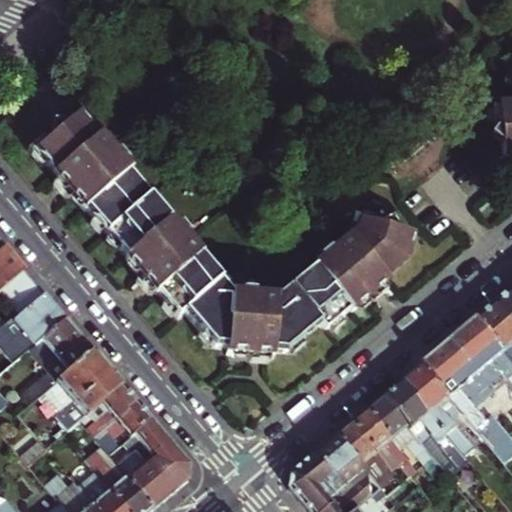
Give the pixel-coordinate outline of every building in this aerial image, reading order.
[(511,98),(500,109),(496,104),(495,127),(486,135),(495,145),(495,160),(511,161),(511,98)] [(374,286),(398,266),(406,238),(391,233),(380,220),(369,229),(349,224),(347,233),(303,271),(305,273),(271,302),(222,299),(190,262),(192,259),(162,223),(160,225),(119,178),(122,176),(92,141),(89,143),(69,120),(56,131),(40,130),(38,145),(28,154),(48,178),(45,180),(63,201),(76,217),(79,214),(118,261),(116,263),(131,281),(146,298),(149,296),(171,322),(176,317),(206,353),(218,353),(218,360),(240,361),(264,363),(265,356),(279,356),(313,328),(318,334),(339,316),(342,320),(361,304),(377,290),(374,286)] [(0,257),(0,287),(15,275),(4,262),(0,257)] [(5,327),(27,352),(35,345),(58,325),(32,295),(15,275),(0,287),(0,307),(11,321),(5,327)] [(511,300),(506,293),(497,301),(486,310),(511,339),(511,300)] [(511,351),(510,349),(511,346),(511,339),(486,310),(479,316),(468,325),(511,376),(511,351)] [(58,325),(35,345),(63,379),(86,359),(70,339),(58,325)] [(439,349),(414,370),(468,432),(481,420),(464,400),(491,378),(508,397),(511,393),(511,376),(468,325),(439,349)] [(79,423),(97,408),(115,393),(99,374),(86,359),(63,379),(50,389),(79,423)] [(468,432),(414,370),(404,378),(396,385),(410,402),(423,418),(471,473),(490,458),(468,432)] [(406,406),(410,402),(396,385),(385,394),(375,403),(400,431),(425,460),(432,454),(472,501),(485,489),(471,473),(423,418),(419,421),(406,406)] [(115,393),(97,408),(103,415),(90,425),(98,434),(129,409),(122,401),(115,393)] [(400,431),(375,403),(369,408),(361,414),(385,444),(400,431)] [(129,409),(98,434),(106,444),(119,433),(126,442),(144,426),(136,417),(129,409)] [(353,421),(345,428),(369,457),(385,444),(361,414),(353,421)] [(84,446),(92,439),(78,424),(71,430),(84,446)] [(128,476),(118,485),(141,511),(147,511),(156,505),(165,497),(183,483),(184,474),(171,458),(144,426),(126,442),(122,445),(131,457),(120,466),(128,476)] [(369,457),(345,428),(337,434),(329,441),(354,471),(369,457)] [(100,463),(107,458),(92,439),(84,446),(100,463)] [(299,511),(351,511),(374,493),(354,471),(329,441),(286,477),(283,492),(299,511)] [(131,457),(122,445),(111,454),(116,461),(120,466),(131,457)] [(111,454),(107,458),(100,463),(105,470),(116,461),(111,454)] [(128,476),(120,466),(109,475),(118,485),(128,476)] [(141,511),(118,485),(112,490),(100,476),(90,485),(113,511),(141,511)] [(86,511),(73,511),(74,511),(46,479),(34,490),(52,511),(86,511)] [(75,498),(86,511),(113,511),(90,485),(75,498)] [(385,511),(387,510),(374,493),(351,511),(385,511)]
